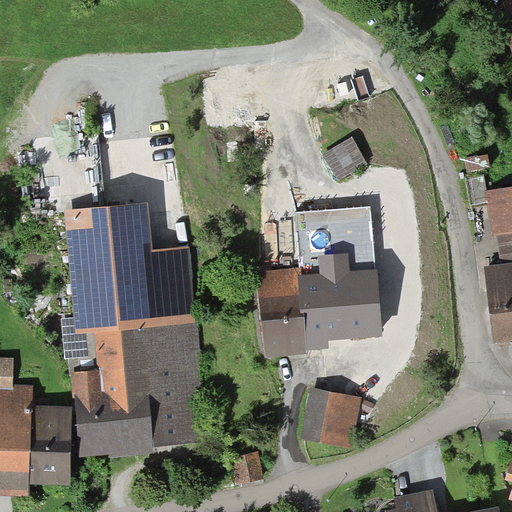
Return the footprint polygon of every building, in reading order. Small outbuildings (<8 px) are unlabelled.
[(349,139),(321,154),(333,176),(361,161),(349,139)] [(483,153),(462,157),(464,168),(485,164),(483,153)] [(499,262),(511,260),(511,185),(486,191),(492,230),(494,230),(499,262)] [(319,189),(308,196),(319,214),(330,208),(319,189)] [(94,327),(184,319),(180,274),(148,277),(141,200),(69,207),(80,328),(94,327)] [(257,272),(262,348),(321,343),(324,377),(351,375),(349,348),(371,347),(368,299),(346,300),(345,295),(347,295),(346,238),(290,238),(291,270),(257,272)] [(487,264),(494,331),(511,328),(511,260),(499,262),(487,264)] [(184,319),(94,327),(100,389),(93,390),(91,367),(71,369),(73,392),(70,392),(76,453),(145,447),(144,437),(195,432),(184,319)] [(0,388),(7,389),(8,358),(0,358),(0,388)] [(0,388),(0,489),(24,490),(24,474),(26,404),(27,389),(7,389),(0,388)] [(312,391),(305,438),(344,444),(351,397),(312,391)] [(26,404),(24,474),(63,476),(65,405),(26,404)] [(233,459),(237,483),(261,479),(257,455),(233,459)] [(431,511),(428,492),(393,499),(395,508),(387,510),(387,511),(431,511)]
